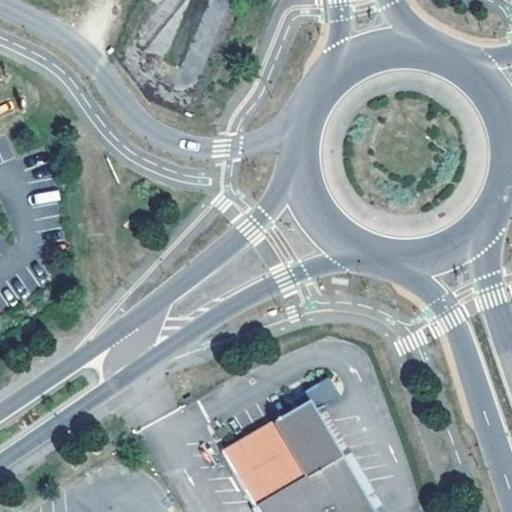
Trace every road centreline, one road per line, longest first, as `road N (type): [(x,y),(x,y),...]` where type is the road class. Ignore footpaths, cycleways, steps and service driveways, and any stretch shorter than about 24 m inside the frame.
road 1 (tertiary): [(0,464),(253,293),(363,250)]
road 2 (tertiary): [(301,176),(191,276),(0,413)]
road 3 (unclassified): [(301,128),(219,148),(158,136),(79,43),(47,20),(0,3)]
road 4 (primary): [(405,259),(452,320),(511,498)]
road 5 (primary): [(511,351),(480,225)]
